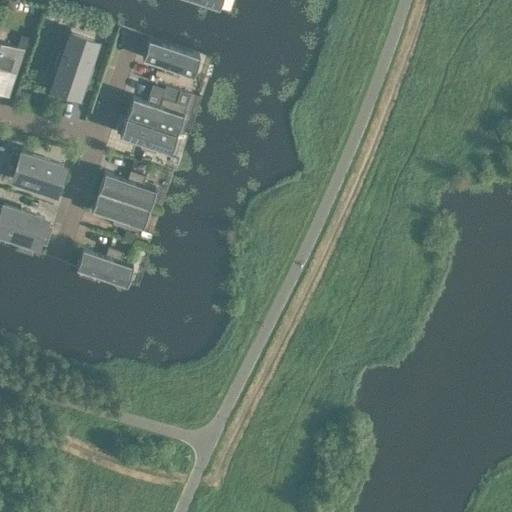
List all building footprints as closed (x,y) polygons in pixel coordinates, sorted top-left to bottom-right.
[(96,40),(71,32),(63,55),(59,54),(54,68),(58,69),(51,92),(76,101),(83,77),(88,79),(92,65),(88,63),(96,40)] [(21,33),(17,45),(19,46),(30,49),(33,37),(21,33)] [(199,53),(149,36),(142,56),(165,63),(163,71),(178,76),(181,68),(193,72),(199,53)] [(0,88),(4,90),(19,46),(17,45),(0,39),(0,88)] [(126,113),(176,130),(177,129),(186,103),(190,91),(182,89),(167,84),(166,87),(152,82),(149,91),(158,94),(156,101),(132,93),(126,113)] [(20,89),(17,100),(27,103),(30,92),(20,89)] [(126,113),(125,113),(119,131),(143,139),(140,147),(156,152),(158,144),(170,148),(176,130),(126,113)] [(13,175),(54,188),(63,163),(22,149),(20,152),(11,149),(4,169),(14,172),(13,175)] [(149,204),(155,185),(143,181),(146,174),(130,169),(128,176),(104,168),(98,188),(148,205),(148,204),(149,204)] [(130,219),(142,223),(148,205),(98,188),(97,188),(91,206),(115,214),(112,222),(127,227),(130,219)] [(0,204),(0,229),(36,242),(37,240),(46,243),(52,226),(42,223),(45,216),(4,202),(3,206),(0,204)] [(82,244),(78,257),(76,264),(126,281),(133,261),(121,257),(123,250),(108,245),(106,252),(82,244)]
